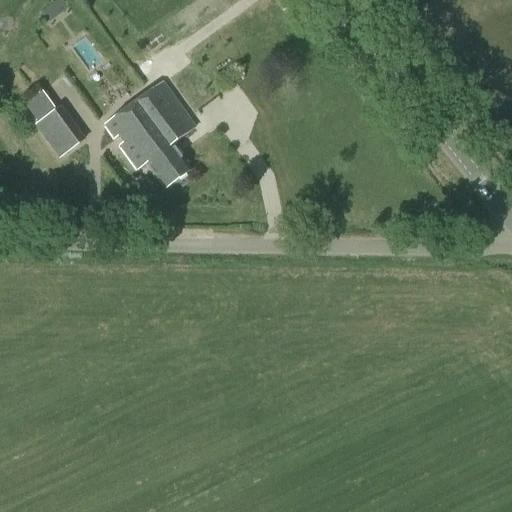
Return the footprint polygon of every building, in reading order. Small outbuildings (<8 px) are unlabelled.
[(55,0),(38,12),(45,22),(65,9),(59,0),(55,0)] [(63,7),(65,26),(43,29),(44,43),(65,41),(64,33),(94,29),(91,4),(63,7)] [(157,155),(176,181),(190,171),(172,145),(194,129),(173,100),(183,93),(171,76),(145,95),(171,128),(154,141),(161,151),(157,155)] [(55,111),(41,92),(23,105),(37,124),(34,126),(58,159),(84,140),(60,107),(55,111)] [(163,190),(176,181),(157,155),(161,151),(154,141),(171,128),(145,95),(104,124),(137,171),(145,165),(163,190)]
